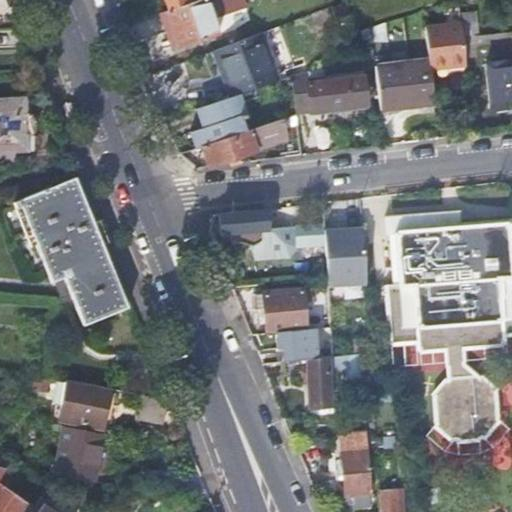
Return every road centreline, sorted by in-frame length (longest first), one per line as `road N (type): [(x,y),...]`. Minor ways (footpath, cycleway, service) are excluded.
road 1 (residential): [(148,199),(511,154)]
road 2 (secondary): [(148,199),(277,511)]
road 3 (secondary): [(70,0),(148,199)]
